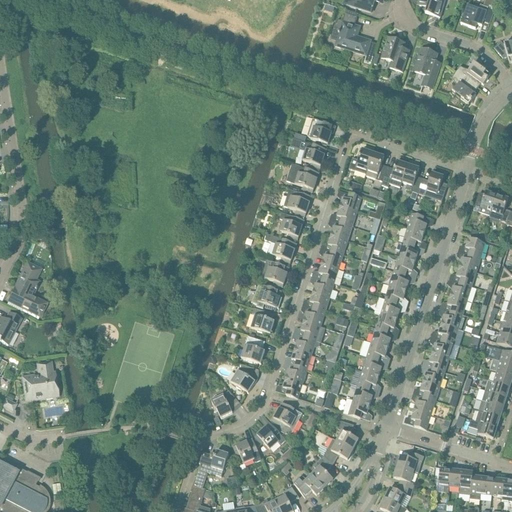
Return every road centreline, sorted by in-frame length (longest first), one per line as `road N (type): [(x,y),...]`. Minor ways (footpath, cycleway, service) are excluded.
road 1 (residential): [(177,511),(197,443),(238,427),(266,394),(350,136),(466,172)]
road 2 (residential): [(387,428),(466,172)]
road 3 (residential): [(0,278),(19,223),(0,66)]
road 4 (residential): [(406,0),(408,23),(486,52),(511,87)]
road 5 (residential): [(511,467),(387,428)]
